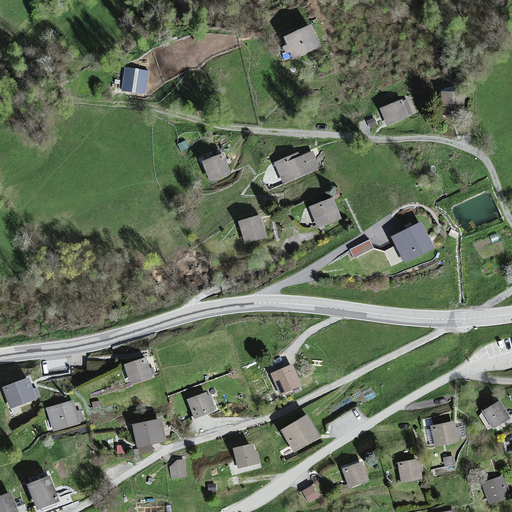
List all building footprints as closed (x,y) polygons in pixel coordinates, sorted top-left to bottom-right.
[(312,27),(283,40),(293,62),(321,49),(312,27)] [(150,73),(126,69),(123,91),(147,95),(150,73)] [(464,94),(442,94),(441,117),(464,117),(464,94)] [(405,100),(380,110),(388,127),(413,117),(405,100)] [(375,119),(368,122),(371,129),(378,126),(375,119)] [(220,143),(199,152),(203,160),(223,151),(220,143)] [(314,152),(276,168),(283,186),(321,170),(314,152)] [(225,155),(203,163),(211,184),(233,176),(225,155)] [(333,200),(310,209),(319,231),(342,222),(333,200)] [(261,217),(239,223),(246,245),(268,239),(261,217)] [(421,225),(391,239),(404,266),(434,251),(421,225)] [(146,360),(123,367),(130,389),(153,381),(146,360)] [(291,365),(271,374),(280,396),(301,387),(291,365)] [(29,378),(2,388),(11,412),(38,402),(29,378)] [(207,394),(186,402),(194,421),(214,413),(207,394)] [(73,403),(46,411),(53,434),(80,426),(73,403)] [(499,403),(482,413),(492,431),(510,421),(499,403)] [(307,416),(280,432),(294,455),(321,438),(307,416)] [(160,420),(131,427),(137,450),(165,443),(160,420)] [(453,421),(431,426),(436,449),(459,443),(453,421)] [(253,445),(232,451),(238,471),(259,465),(253,445)] [(454,458),(445,459),(446,466),(455,464),(454,458)] [(418,460),(398,464),(403,485),(423,481),(418,460)] [(178,461),(170,469),(172,480),(187,478),(185,461),(178,461)] [(363,462),(342,470),(350,491),(370,483),(363,462)] [(511,494),(504,476),(481,485),(491,507),(511,498),(511,494)] [(48,478),(27,487),(36,511),(38,511),(58,504),(48,478)] [(314,486),(303,492),(310,505),(321,499),(314,486)] [(17,511),(11,495),(0,498),(0,511),(17,511)]
